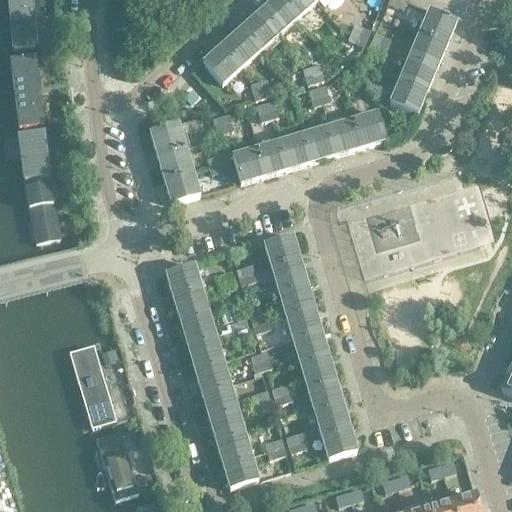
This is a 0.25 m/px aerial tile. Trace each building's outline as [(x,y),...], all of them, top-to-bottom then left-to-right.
[(16,0),(20,51),(38,50),(34,0),(16,0)] [(184,3),(180,0),(166,0),(163,2),(173,13),(184,3)] [(297,22),(277,0),(258,17),(278,39),(297,22)] [(316,5),(311,0),(277,0),(297,22),(316,5)] [(396,10),(400,2),(394,0),(390,0),(387,7),(396,10)] [(405,14),(408,5),(400,2),(396,10),(405,14)] [(446,49),(456,26),(428,14),(419,38),(446,49)] [(278,39),(258,17),(239,34),(259,56),(278,39)] [(359,39),(362,32),(354,28),(351,36),(359,39)] [(366,42),(369,35),(362,32),(359,39),(366,42)] [(259,56),(239,34),(220,51),(240,73),(259,56)] [(356,46),(359,39),(351,36),(348,43),(356,46)] [(379,48),(382,40),(375,37),(372,44),(379,48)] [(436,72),(446,49),(419,38),(409,61),(436,72)] [(363,49),(366,42),(359,39),(356,46),(363,49)] [(387,51),(390,43),(382,40),(379,48),(387,51)] [(376,55),(379,48),(372,44),(369,52),(376,55)] [(383,58),(387,51),(379,48),(376,55),(383,58)] [(240,73),(220,51),(202,67),(222,89),(240,73)] [(27,128),(46,126),(40,58),(21,60),(27,128)] [(426,95),(436,72),(409,61),(399,84),(426,95)] [(361,73),(355,67),(349,72),(354,78),(361,73)] [(320,76),(318,69),(310,71),(312,79),(320,76)] [(312,79),(310,71),(303,73),(305,81),(312,79)] [(354,78),(349,72),(343,77),(348,83),(354,78)] [(366,80),(361,73),(354,78),(359,85),(366,80)] [(322,84),(320,76),(312,79),(315,86),(322,84)] [(359,85),(354,78),(348,83),(353,89),(359,85)] [(315,86),(312,79),(305,81),(307,88),(315,86)] [(268,92),(266,84),(258,86),(260,94),(268,92)] [(417,119),(426,95),(399,84),(389,107),(417,119)] [(260,94),(258,86),(250,89),(253,96),(260,94)] [(326,98),(324,91),(316,92),(318,100),(326,98)] [(271,99),(268,92),(260,94),(263,102),(271,99)] [(318,100),(316,92),(309,94),(311,102),(318,100)] [(263,102),(260,94),(253,96),(255,104),(263,102)] [(328,106),(326,98),(318,100),(320,108),(328,106)] [(320,108),(318,100),(311,102),(313,110),(320,108)] [(275,113),(272,105),(264,108),(266,116),(275,113)] [(266,116),(264,108),(256,110),(258,118),(266,116)] [(277,121),(275,113),(266,116),(269,123),(277,121)] [(269,123),(266,116),(258,118),(261,126),(269,123)] [(385,146),(377,117),(352,124),(361,153),(385,146)] [(231,126),(228,119),(220,121),(223,129),(231,126)] [(223,129),(220,121),(212,124),(215,131),(223,129)] [(361,153),(352,124),(327,132),(336,160),(361,153)] [(233,134),(231,126),(223,129),(225,136),(233,134)] [(185,152),(178,128),(149,136),(154,151),(156,160),(185,152)] [(225,136),(223,129),(215,131),(217,139),(225,136)] [(336,160),(327,132),(304,139),(312,167),(336,160)] [(22,187),(51,184),(45,134),(17,138),(22,187)] [(312,167),(304,139),(280,146),(288,174),(312,167)] [(288,174),(280,146),(256,153),(264,181),(288,174)] [(192,176),(185,152),(156,160),(163,185),(192,176)] [(264,181),(256,153),(231,160),(240,189),(264,181)] [(224,166),(222,158),(214,161),(217,168),(224,166)] [(217,168),(214,161),(207,163),(209,171),(217,168)] [(227,174),(224,166),(217,168),(219,176),(227,174)] [(219,176),(217,168),(209,171),(211,178),(219,176)] [(199,201),(192,176),(163,185),(171,209),(199,201)] [(34,249),(62,244),(51,187),(23,192),(34,249)] [(299,264),(292,239),(263,248),(271,272),(299,264)] [(306,288),(299,264),(271,272),(278,297),(306,288)] [(200,293),(193,269),(165,277),(165,278),(172,301),(200,293)] [(254,277),(252,269),(244,272),(247,279),(254,277)] [(247,279),(244,272),(237,274),(239,282),(247,279)] [(233,284),(231,276),(223,278),(225,286),(233,284)] [(257,285),(254,277),(247,279),(249,287),(257,285)] [(225,286),(223,278),(215,280),(217,288),(225,286)] [(249,287),(247,279),(239,282),(241,290),(249,287)] [(235,292),(233,284),(225,286),(228,294),(235,292)] [(228,294),(225,286),(217,288),(220,296),(228,294)] [(313,312),(306,288),(278,297),(285,321),(313,312)] [(208,317),(200,293),(172,301),(179,325),(208,317)] [(320,336),(313,312),(285,321),(292,344),(320,336)] [(215,341),(208,317),(179,325),(186,350),(215,341)] [(269,325),(267,318),(259,320),(261,328),(269,325)] [(261,328),(259,320),(251,322),(253,330),(261,328)] [(247,332),(245,324),(237,326),(239,334),(247,332)] [(271,333),(269,325),(261,328),(263,335),(271,333)] [(239,334),(237,326),(229,328),(232,336),(239,334)] [(263,335),(261,328),(253,330),(255,338),(263,335)] [(249,339),(247,332),(239,334),(242,342),(249,339)] [(242,342),(239,334),(232,336),(234,344),(242,342)] [(328,360),(320,336),(292,344),(299,369),(328,360)] [(222,365),(215,341),(186,350),(194,374),(222,365)] [(103,355),(87,360),(102,414),(118,410),(103,355)] [(269,364),(266,356),(258,359),(261,366),(269,364)] [(261,366),(258,359),(251,361),(253,369),(261,366)] [(335,384),(328,360),(299,369),(306,393),(335,384)] [(271,372),(269,364),(261,366),(263,374),(271,372)] [(229,389),(222,365),(194,374),(201,398),(229,389)] [(263,374),(261,366),(253,369),(255,377),(263,374)] [(511,380),(507,379),(505,383),(506,383),(501,393),(500,395),(511,399),(511,380)] [(342,408),(335,384),(306,393),(313,417),(342,408)] [(236,414),(229,389),(201,398),(208,422),(236,414)] [(290,397),(288,389),(280,392),(282,399),(290,397)] [(282,399),(280,392),(272,394),(274,402),(282,399)] [(268,404),(266,396),(258,399),(260,407),(268,404)] [(292,405),(290,397),(282,399),(284,407),(292,405)] [(260,407),(258,399),(250,401),(253,409),(260,407)] [(284,407),(282,399),(274,402),(277,409),(284,407)] [(271,412),(268,404),(260,407),(263,414),(271,412)] [(263,414),(260,407),(253,409),(255,417),(263,414)] [(349,432),(342,408),(313,417),(320,440),(349,432)] [(243,438),(236,414),(208,422),(215,446),(243,438)] [(356,456),(349,432),(320,440),(328,465),(356,456)] [(142,500),(124,434),(95,442),(114,507),(142,500)] [(251,462),(243,438),(215,446),(222,470),(251,462)] [(304,445),(302,438),(294,440),(296,448),(304,445)] [(296,448),(294,440),(286,442),(288,450),(296,448)] [(282,452),(280,444),(272,446),(274,454),(282,452)] [(306,453),(304,445),(296,448),(298,456),(306,453)] [(274,454),(272,446),(264,448),(267,456),(274,454)] [(298,456),(296,448),(288,450),(291,458),(298,456)] [(284,459),(282,452),(274,454),(277,462),(284,459)] [(277,462),(274,454),(267,456),(269,464),(277,462)] [(258,486),(251,462),(222,470),(229,494),(258,486)] [(447,471),(450,481),(456,480),(453,469),(447,471)] [(441,473),(444,483),(450,481),(447,471),(441,473)] [(435,475),(438,485),(444,483),(441,473),(435,475)] [(428,476),(431,487),(438,485),(435,475),(428,476)] [(400,485),(403,495),(409,493),(406,483),(400,485)] [(394,486),(397,497),(403,495),(400,485),(394,486)] [(388,488),(391,499),(397,497),(394,486),(388,488)] [(382,490),(385,500),(391,499),(388,488),(382,490)] [(354,498),(357,509),(363,507),(360,497),(354,498)] [(348,500),(351,511),(357,509),(354,498),(348,500)] [(477,511),(476,505),(474,498),(450,505),(451,511),(477,511)] [(341,502),(344,511),(345,511),(351,511),(348,500),(341,502)] [(335,504),(337,511),(344,511),(341,502),(335,504)]
